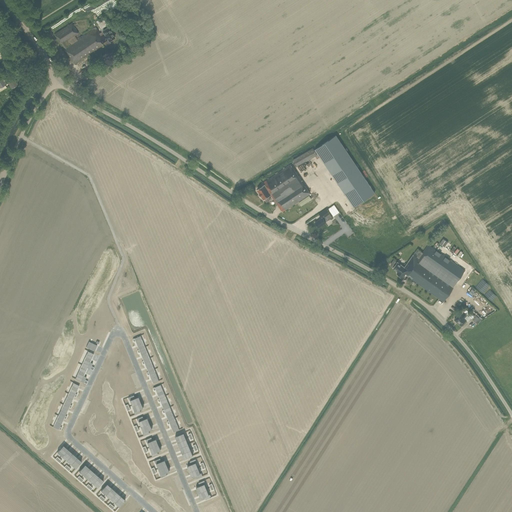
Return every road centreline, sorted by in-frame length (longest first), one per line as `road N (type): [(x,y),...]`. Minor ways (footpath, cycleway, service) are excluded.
road 1 (unclassified): [(511,414),(460,339),(417,299),(271,218),(56,78)]
road 2 (residential): [(196,511),(123,335),(110,338),(68,428),(71,439)]
road 3 (unclassified): [(0,188),(56,78)]
